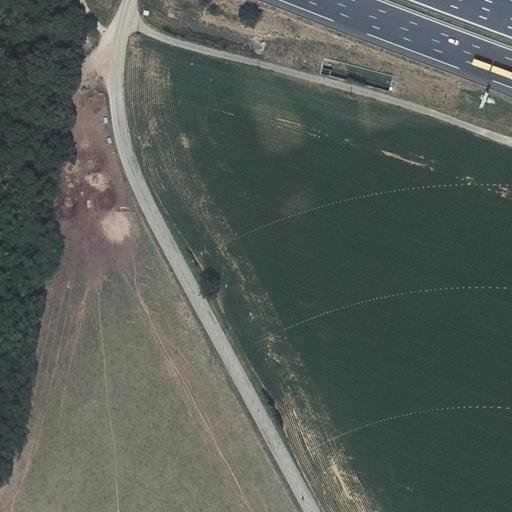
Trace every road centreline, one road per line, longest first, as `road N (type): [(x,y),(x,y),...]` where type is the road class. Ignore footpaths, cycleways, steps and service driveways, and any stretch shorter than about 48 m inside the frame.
road 1 (tertiary): [(312,511),(131,167),(116,81),(116,43),(129,0)]
road 2 (track): [(121,21),(511,139)]
road 3 (motorway): [(324,0),(511,70)]
